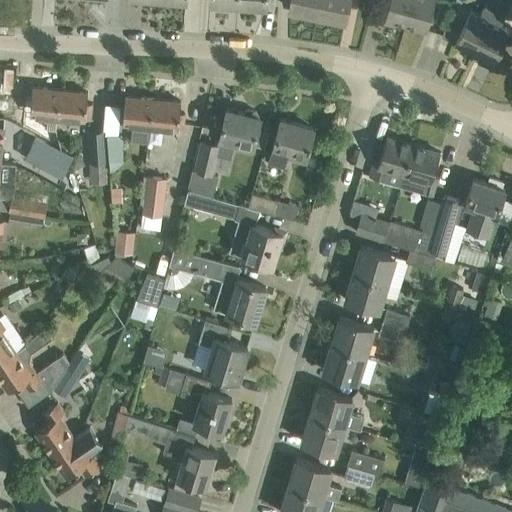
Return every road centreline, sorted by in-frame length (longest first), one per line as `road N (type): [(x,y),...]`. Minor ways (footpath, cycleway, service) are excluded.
road 1 (residential): [(237,511),(370,74)]
road 2 (unclassified): [(370,74),(295,56),(0,42)]
road 3 (unclassified): [(511,129),(370,74)]
